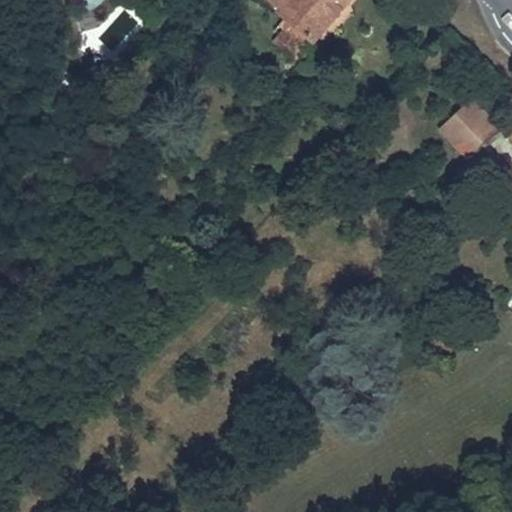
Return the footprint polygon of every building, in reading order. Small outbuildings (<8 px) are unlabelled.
[(301,45),(339,0),(260,0),(268,7),(261,15),(274,26),(264,37),(275,47),(287,33),(301,45)] [(485,132),(451,103),(425,132),(456,162),(464,148),(471,140),(485,132)] [(511,119),(496,139),(511,154),(511,119)] [(206,236),(215,248),(230,238),(220,225),(206,236)] [(445,354),(459,332),(441,320),(427,342),(445,354)]
